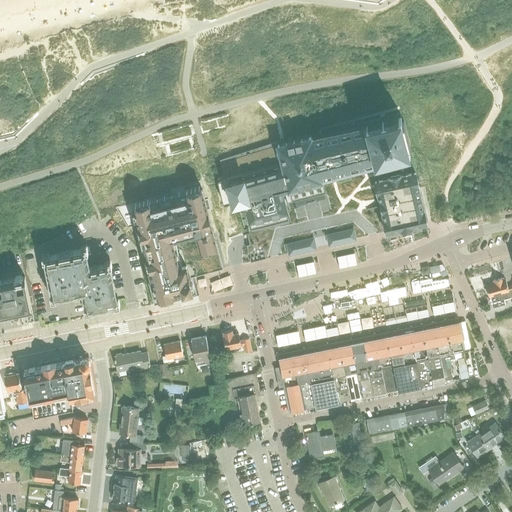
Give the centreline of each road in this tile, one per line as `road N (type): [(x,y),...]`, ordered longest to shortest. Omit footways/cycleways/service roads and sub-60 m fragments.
road 1 (residential): [(278,424),(504,377)]
road 2 (tertiary): [(254,296),(384,268),(445,244)]
road 3 (residential): [(96,334),(105,396),(92,511)]
road 4 (tertiary): [(96,334),(254,296)]
road 5 (residential): [(278,424),(254,296)]
road 6 (residential): [(504,377),(453,262)]
